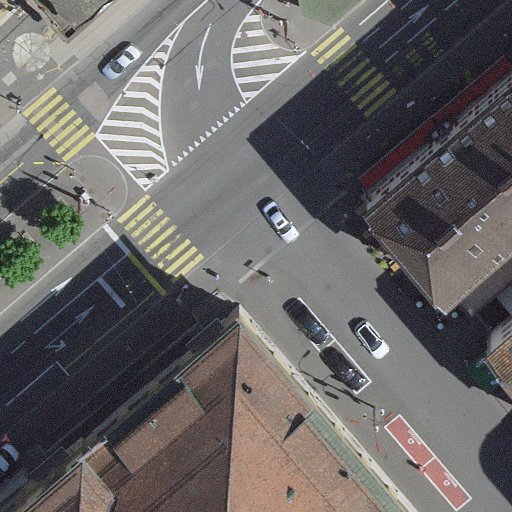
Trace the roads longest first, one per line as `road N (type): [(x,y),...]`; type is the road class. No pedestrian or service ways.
road 1 (primary): [(0,370),(228,173)]
road 2 (primary): [(206,0),(0,175)]
road 3 (primary): [(228,173),(431,0)]
road 4 (residential): [(224,0),(204,38),(197,87),(205,132),(228,173)]
